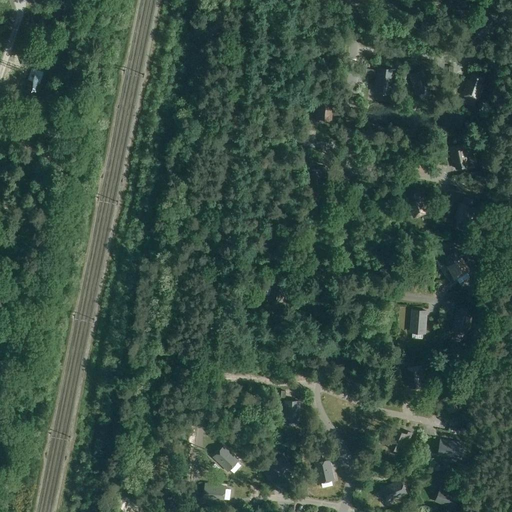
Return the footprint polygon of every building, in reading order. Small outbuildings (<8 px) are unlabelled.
[(473,42),(487,43),(489,21),(475,20),(473,42)] [(479,46),(482,61),(490,60),(487,45),(479,46)] [(449,58),(457,59),(457,60),(479,62),(480,49),(450,47),(449,58)] [(394,69),(378,67),(375,92),(391,94),(394,69)] [(409,74),(416,95),(432,89),(424,69),(409,74)] [(472,74),(468,86),(466,85),(463,95),(478,100),(483,85),(481,85),(483,78),(472,74)] [(332,120),(334,104),(319,102),(317,114),(314,114),(314,121),(320,122),(320,119),(332,120)] [(467,155),(465,144),(450,148),(453,162),(455,162),(456,169),(468,167),(465,155),(467,155)] [(309,186),(324,186),(324,174),(328,174),(327,167),(322,167),(322,169),(309,170),(309,186)] [(422,197),(420,191),(408,196),(410,202),(407,203),(413,219),(431,212),(425,196),(422,197)] [(475,207),(477,201),(464,197),(463,203),(460,202),(454,219),(472,224),(477,208),(475,207)] [(460,258),(456,251),(444,258),(449,266),(447,267),(454,280),(470,271),(462,258),(460,258)] [(282,305),(289,283),(274,279),(268,301),(282,305)] [(452,330),(470,332),(472,316),(470,316),(471,309),(457,307),(456,314),(454,313),(452,330)] [(411,332),(425,333),(426,311),(412,310),(411,332)] [(423,386),(422,381),(425,380),(422,365),(404,369),(407,383),(410,383),(411,389),(423,386)] [(450,414),(462,405),(452,392),(440,400),(450,414)] [(411,398),(411,417),(429,417),(429,398),(411,398)] [(299,421),(299,411),(299,401),(285,401),(284,421),(299,421)] [(407,434),(394,428),(389,439),(386,438),(383,445),(401,453),(407,440),(410,441),(413,433),(408,431),(407,434)] [(442,441),(440,455),(460,458),(462,444),(442,441)] [(241,461),(225,446),(216,456),(232,471),(241,461)] [(266,468),(276,480),(293,467),(283,454),(266,468)] [(327,463),(313,463),(313,485),(327,485),(327,463)] [(401,480),(383,488),(388,501),(407,493),(401,480)] [(448,507),(447,508),(454,511),(457,505),(454,504),(458,493),(447,489),(448,486),(442,483),(435,501),(448,507)] [(206,485),(204,498),(226,501),(228,489),(206,485)]
